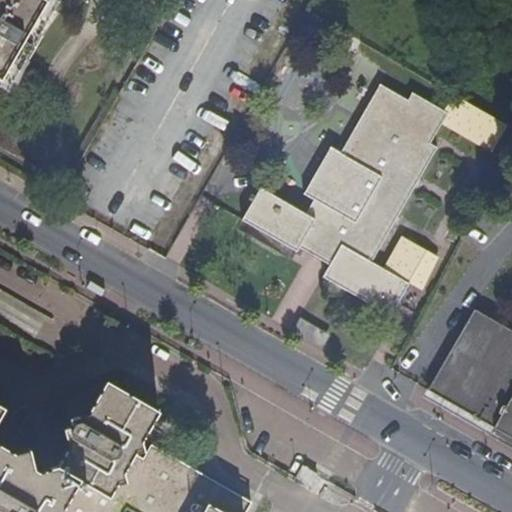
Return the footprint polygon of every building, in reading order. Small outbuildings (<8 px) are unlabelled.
[(0,0),(0,87),(7,92),(40,36),(60,2),(57,0),(0,0)] [(307,214),(302,211),(260,187),(259,189),(261,190),(241,221),(243,222),(244,221),(285,245),(295,251),(294,252),(296,253),(301,245),(331,262),(322,278),(324,279),(325,278),(389,316),(388,317),(391,318),(411,283),(422,289),(440,259),(405,239),(387,271),(372,262),(437,150),(439,151),(440,149),(431,144),(448,115),(449,116),(450,114),(412,92),(411,93),(413,95),(409,101),(380,84),(378,86),(381,87),(340,153),(334,149),(331,148),(303,194),(309,198),(315,201),(307,214)] [(511,330),(474,309),(429,388),(511,434),(511,330)] [(292,333),(322,347),(329,331),(299,318),(292,333)] [(0,511),(246,511),(253,501),(153,444),(131,482),(124,477),(138,453),(134,451),(158,410),(105,380),(66,402),(72,426),(65,428),(69,445),(58,464),(36,472),(29,449),(14,453),(0,445),(0,410),(2,407),(0,406),(0,511)] [(345,501),(334,494),(329,502),(340,509),(345,501)]
